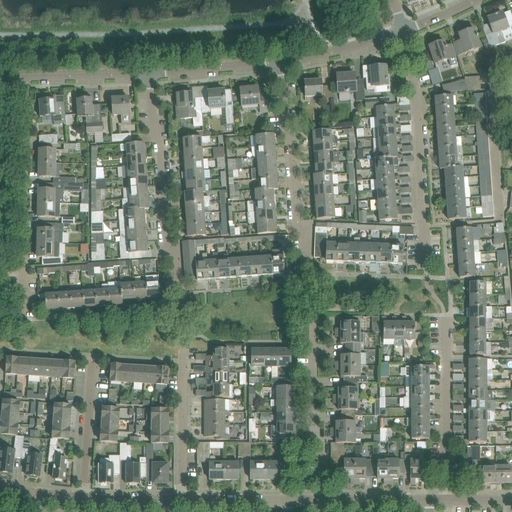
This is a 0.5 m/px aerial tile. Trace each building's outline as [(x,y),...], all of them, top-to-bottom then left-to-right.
[(503,14),(502,13),(497,15),(497,14),(495,15),(495,16),(488,19),(493,34),(486,36),(485,36),(486,37),(488,42),(489,45),(490,47),(505,42),(501,31),(511,27),(511,17),(510,12),(503,14)] [(453,44),(456,53),(457,55),(481,47),(478,38),(478,36),(476,36),(474,29),(459,34),(462,42),(459,43),(458,42),(453,44)] [(455,58),(454,55),(451,45),(446,47),(446,46),(446,47),(444,41),(429,46),(435,64),(448,60),(450,67),(458,65),(455,58)] [(366,78),(367,91),(375,90),(374,87),(388,86),(386,66),(370,67),(371,78),(366,78)] [(356,87),(355,81),(355,74),(337,75),(338,93),(355,92),(356,102),(365,101),(364,86),(356,87)] [(464,78),(464,79),(468,91),(481,90),(480,77),(464,78)] [(468,91),(464,79),(441,86),(444,92),(468,91)] [(305,97),(315,97),(322,96),(322,103),(331,103),(330,96),(330,86),(322,87),(321,80),(304,82),(305,97)] [(268,113),(266,92),(259,93),(258,87),(240,89),(242,107),(259,105),(260,113),(268,113)] [(201,99),(202,110),(202,113),(210,113),(210,110),(225,108),(226,126),(235,125),(232,90),(208,92),(209,98),(201,99)] [(194,111),(202,110),(201,99),(195,99),(193,99),(192,93),(176,94),(177,108),(176,108),(177,120),(194,119),(194,111)] [(54,125),(66,124),(65,116),(64,96),(52,97),(49,97),(49,100),(39,100),(40,117),(41,117),(41,115),(53,114),(54,125)] [(435,97),(436,107),(453,106),(452,96),(435,97)] [(87,134),(95,134),(95,144),(103,143),(101,105),(95,105),(95,111),(93,111),(92,98),(76,99),(77,118),(86,117),(86,124),(87,134)] [(122,115),(123,126),(130,125),(128,98),(112,99),(113,116),(122,115)] [(366,108),(376,108),(376,107),(389,106),(389,105),(389,104),(389,98),(379,99),(375,100),(365,100),(366,108)] [(376,108),(377,118),(394,117),(394,115),(394,109),(399,108),(399,106),(399,104),(393,105),(394,106),(389,106),(376,107),(376,108)] [(436,107),(436,118),(453,117),(453,106),(436,107)] [(377,118),(378,128),(395,127),(395,125),(394,119),(400,119),(400,115),(394,115),(394,117),(377,118)] [(436,118),(437,128),(454,127),(453,117),(436,118)] [(373,129),(374,139),(378,138),(396,137),(396,136),(395,129),(401,129),(401,127),(401,125),(395,125),(395,127),(378,128),(373,129)] [(437,128),(438,138),(455,137),(454,127),(437,128)] [(312,132),(313,143),(337,142),(337,137),(332,138),(332,131),(312,132)] [(131,141),(130,134),(112,135),(112,142),(131,141)] [(57,135),(49,136),(39,136),(39,144),(57,142),(57,135)] [(255,136),(256,147),(275,146),(274,135),(255,136)] [(378,138),(379,149),(396,147),(396,146),(396,139),(402,139),(401,135),(396,136),(396,137),(378,138)] [(183,139),(183,150),(202,149),(201,144),(210,143),(210,137),(203,138),(201,138),(197,138),(183,139)] [(438,138),(439,148),(456,147),(455,137),(438,138)] [(313,143),(314,154),(333,153),(333,146),(337,146),(337,142),(313,143)] [(126,152),(127,156),(145,155),(144,144),(121,145),(121,152),(126,152)] [(379,149),(380,158),(380,159),(397,158),(397,156),(397,149),(402,149),(402,145),(396,146),(396,147),(379,149)] [(256,147),(251,148),(251,154),(251,155),(252,156),(253,157),(254,158),(255,158),(256,158),(257,158),(276,156),(275,146),(256,147)] [(439,148),(439,159),(456,157),(456,147),(439,148)] [(183,150),(184,161),(203,159),(202,149),(183,150)] [(39,150),(39,164),(55,164),(55,150),(39,150)] [(314,154),(315,165),(334,164),(340,163),(339,158),(334,158),(333,153),(314,154)] [(127,156),(127,167),(146,166),(145,155),(127,156)] [(375,159),(376,170),(393,168),(393,166),(399,166),(398,161),(397,162),(397,160),(403,159),(403,155),(397,156),(397,158),(380,159),(380,158),(375,159)] [(257,158),(257,169),(277,167),(276,156),(257,158)] [(440,170),(445,169),(457,168),(462,167),(457,167),(456,157),(439,159),(440,170)] [(224,158),(220,158),(217,158),(218,169),(225,169),(224,158)] [(184,161),(185,171),(203,170),(203,159),(184,161)] [(227,164),(228,171),(232,171),(238,170),(238,159),(227,160),(227,164)] [(55,164),(39,164),(39,178),(59,178),(59,172),(61,172),(61,164),(55,164)] [(315,165),(316,175),(316,176),(332,175),(335,175),(334,164),(315,165)] [(128,177),(128,178),(147,176),(146,166),(127,167),(122,167),(123,178),(128,177)] [(376,170),(377,180),(394,179),(394,177),(393,171),(399,170),(399,166),(393,166),(393,168),(376,170)] [(252,180),(258,180),(258,179),(277,178),(277,167),(257,169),(251,169),(252,180)] [(445,169),(446,179),(463,178),(462,167),(457,168),(445,169)] [(185,171),(186,182),(204,181),(203,170),(185,171)] [(313,175),(314,186),(333,185),(332,175),(316,176),(316,175),(313,175)] [(128,178),(129,188),(148,187),(147,176),(128,178)] [(377,180),(377,190),(395,189),(394,187),(394,181),(400,180),(399,176),(394,177),(394,179),(377,180)] [(258,180),(259,189),(259,190),(273,189),(273,190),(278,190),(277,178),(258,179),(258,180)] [(446,179),(446,189),(464,188),(463,178),(446,179)] [(186,182),(186,193),(202,192),(203,192),(205,192),(204,181),(186,182)] [(63,203),(64,190),(75,190),(83,190),(84,185),(63,184),(53,184),(49,184),(49,190),(45,190),(38,190),(38,203),(56,203),(60,203),(63,203)] [(314,186),(315,197),(334,196),(333,185),(314,186)] [(377,190),(378,200),(395,199),(395,197),(395,191),(400,190),(400,186),(394,187),(395,189),(377,190)] [(129,188),(130,198),(130,199),(148,198),(148,187),(129,188)] [(446,189),(447,199),(464,198),(464,188),(446,189)] [(254,190),(255,201),(274,200),(273,190),(273,189),(259,190),(259,189),(254,190)] [(184,193),(185,204),(209,202),(209,197),(203,198),(203,192),(202,192),(186,193),(184,193)] [(234,192),(229,193),(230,200),(239,200),(238,192),(234,192)] [(315,197),(316,208),(335,207),(334,196),(315,197)] [(378,200),(379,210),(396,209),(396,207),(395,201),(401,201),(401,197),(395,197),(395,199),(378,200)] [(124,199),(124,209),(124,210),(125,210),(125,209),(130,209),(130,210),(144,209),(144,210),(149,209),(148,198),(130,199),(130,198),(124,199)] [(447,199),(448,210),(465,208),(464,198),(447,199)] [(247,202),(248,213),(256,212),(275,211),(274,200),(255,201),(247,202)] [(185,204),(186,215),(204,214),(204,208),(210,208),(209,202),(185,204)] [(60,203),(38,203),(38,218),(59,218),(60,203)] [(335,207),(316,208),(316,219),(335,218),(335,207)] [(396,209),(379,210),(379,221),(380,223),(397,224),(397,220),(396,211),(402,211),(402,207),(396,207),(396,209)] [(465,208),(448,210),(448,220),(471,219),(470,209),(465,209),(465,208)] [(119,210),(120,222),(145,220),(144,210),(144,209),(130,210),(130,209),(125,209),(125,210),(124,210),(124,209),(119,210)] [(249,224),(256,223),(276,222),(275,211),(256,212),(248,213),(249,224)] [(186,215),(186,226),(205,224),(204,214),(186,215)] [(120,232),(127,232),(146,231),(145,220),(120,222),(120,232)] [(276,222),(256,223),(257,234),(276,233),(276,222)] [(497,234),(501,234),(504,233),(503,223),(496,224),(497,234)] [(38,230),(37,244),(53,244),(59,244),(63,244),(63,224),(61,224),(44,224),(44,230),(38,230)] [(205,224),(186,226),(187,237),(206,236),(205,224)] [(400,228),(400,232),(399,236),(413,236),(413,228),(400,228)] [(456,229),(457,242),(472,240),(472,228),(456,229)] [(127,232),(128,243),(147,242),(146,231),(127,232)] [(348,262),(359,263),(359,244),(360,239),(354,238),(354,242),(355,242),(355,244),(349,244),(348,262)] [(457,242),(458,254),(473,253),(472,240),(457,242)] [(128,243),(120,243),(121,260),(142,258),(141,253),(147,252),(147,242),(128,243)] [(326,262),(337,262),(338,243),(327,243),(327,247),(326,253),(326,259),(326,262)] [(337,262),(348,262),(349,244),(338,243),(337,262)] [(37,244),(37,258),(43,258),(43,266),(63,264),(63,255),(58,255),(59,244),(53,244),(37,244)] [(359,263),(370,263),(370,245),(359,244),(359,263)] [(370,263),(380,264),(381,245),(370,245),(370,263)] [(380,264),(391,264),(392,245),(381,245),(380,264)] [(392,245),(391,264),(402,265),(403,246),(392,245)] [(213,261),(207,261),(208,280),(219,279),(217,261),(218,261),(217,253),(212,254),(213,261)] [(458,254),(459,266),(474,265),(473,253),(458,254)] [(196,271),(197,278),(197,281),(208,280),(207,261),(207,254),(202,254),(202,262),(196,262),(196,265),(196,271)] [(224,260),(218,261),(217,261),(219,279),(230,278),(228,260),(229,260),(228,255),(223,255),(224,260)] [(283,256),(271,257),(273,275),(284,275),(283,256)] [(271,257),(261,258),(262,276),(273,275),(271,257)] [(250,258),(239,259),(240,278),(251,277),(250,258)] [(261,258),(250,258),(251,277),(262,276),(261,258)] [(239,259),(229,260),(228,260),(230,278),(240,278),(239,259)] [(474,265),(459,266),(460,278),(475,277),(474,265)] [(145,277),(146,283),(147,298),(160,298),(159,276),(145,277)] [(146,283),(133,284),(134,299),(147,298),(146,283)] [(470,283),(470,295),(485,295),(485,283),(470,283)] [(120,285),(121,289),(122,300),(134,299),(133,284),(120,285)] [(121,290),(108,291),(109,306),(123,305),(122,300),(121,289),(121,290)] [(96,291),(83,292),(84,308),(97,307),(96,291)] [(108,291),(96,291),(97,307),(109,306),(108,291)] [(83,292),(71,293),(72,309),(84,308),(83,292)] [(71,293),(58,294),(59,309),(72,309),(71,293)] [(59,309),(58,294),(45,295),(46,310),(59,309)] [(470,295),(470,307),(485,307),(485,295),(470,295)] [(470,309),(467,309),(467,315),(470,315),(470,318),(470,319),(485,319),(485,307),(470,307),(470,309)] [(335,329),(335,333),(360,333),(360,317),(346,317),(346,323),(341,323),(341,329),(335,329)] [(394,323),(392,323),(386,323),(386,317),(382,317),(382,323),(383,323),(383,333),(383,340),(388,340),(392,340),(394,340),(394,323)] [(392,317),(392,323),(394,323),(394,340),(394,346),(404,346),(404,340),(404,323),(402,323),(396,323),(396,317),(392,317)] [(402,317),(402,323),(404,323),(404,340),(415,340),(415,323),(406,323),(406,317),(402,317)] [(470,319),(470,331),(485,331),(485,319),(470,319)] [(470,331),(470,344),(485,344),(485,331),(470,331)] [(346,344),(346,350),(360,350),(360,344),(365,343),(365,333),(363,333),(360,333),(335,333),(335,337),(341,337),(341,344),(346,344)] [(485,344),(470,344),(470,356),(480,356),(485,356),(485,344)] [(206,362),(214,362),(229,362),(229,349),(214,349),(214,357),(206,357),(206,361),(206,362)] [(252,367),(265,367),(265,350),(252,350),(252,367)] [(272,367),(272,378),(278,379),(277,367),(277,350),(265,350),(265,367),(272,367)] [(277,350),(277,367),(290,367),(290,350),(277,350)] [(335,363),(335,366),(360,366),(366,366),(366,353),(360,353),(360,350),(346,350),(346,356),(341,356),(341,363),(335,363)] [(5,374),(17,375),(18,359),(6,359),(5,374)] [(17,375),(29,376),(30,360),(27,360),(26,359),(25,359),(24,360),(18,359),(17,375)] [(29,376),(40,377),(41,361),(39,361),(38,360),(37,360),(35,360),(30,360),(29,376)] [(463,372),(469,372),(469,370),(486,370),(486,360),(469,360),(469,368),(463,368),(463,370),(463,372)] [(40,377),(51,378),(52,362),(50,361),(49,361),(48,361),(47,361),(41,361),(40,377)] [(232,374),(232,368),(229,368),(229,362),(214,362),(206,362),(206,361),(206,368),(204,368),(204,367),(200,367),(200,373),(206,373),(206,374),(213,374),(214,374),(229,374),(232,374)] [(51,378),(63,378),(64,362),(62,362),(61,362),(59,362),(58,362),(52,362),(51,378)] [(64,362),(63,378),(74,379),(75,363),(64,362)] [(406,378),(412,378),(429,378),(429,376),(429,369),(435,369),(435,365),(429,365),(429,367),(406,367),(406,378)] [(110,381),(121,382),(122,366),(111,366),(110,381)] [(121,382),(133,383),(134,367),(132,367),(131,366),(129,366),(128,367),(122,366),(121,382)] [(360,366),(335,366),(335,371),(341,370),(341,377),(344,377),(344,383),(357,383),(367,383),(367,377),(360,377),(360,366)] [(133,383),(144,384),(145,368),(143,368),(142,367),(141,367),(140,367),(134,367),(133,383)] [(144,384),(155,385),(157,369),(154,368),(153,368),(152,368),(151,368),(145,368),(144,384)] [(157,369),(155,385),(167,385),(168,369),(157,369)] [(463,383),(469,383),(469,381),(486,381),(486,370),(469,370),(469,372),(469,379),(463,379),(463,383)] [(206,386),(214,386),(229,386),(229,374),(214,374),(213,374),(213,381),(206,381),(206,385),(206,386)] [(429,378),(412,378),(412,388),(429,388),(429,386),(429,380),(435,380),(435,376),(429,376),(429,378)] [(463,394),(469,394),(469,391),(486,391),(486,381),(469,381),(469,383),(469,389),(463,389),(463,394)] [(333,396),(333,400),(357,400),(357,383),(344,383),(344,389),(338,389),(338,396),(333,396)] [(214,386),(214,393),(206,393),(206,398),(233,398),(233,386),(229,386),(214,386)] [(406,388),(406,398),(429,398),(429,396),(429,390),(435,390),(435,386),(429,386),(429,388),(412,388),(406,388)] [(277,388),(277,401),(294,400),(294,388),(277,388)] [(463,403),(469,403),(469,401),(486,401),(486,402),(492,402),(492,392),(486,392),(486,391),(469,391),(469,394),(469,399),(463,399),(463,403)] [(404,408),(412,408),(429,408),(429,406),(429,400),(435,400),(435,396),(429,396),(429,398),(406,398),(404,398),(404,408)] [(205,400),(205,413),(224,413),(224,416),(229,416),(229,411),(225,411),(225,400),(205,400)] [(277,407),(277,413),(294,413),(294,400),(277,401),(270,400),(270,407),(277,407)] [(341,410),(341,416),(355,416),(362,417),(362,412),(357,410),(357,400),(333,400),(333,404),(338,404),(338,410),(341,410)] [(3,401),(2,412),(18,414),(19,402),(3,401)] [(463,414),(469,414),(469,412),(486,412),(486,402),(486,401),(469,401),(469,403),(469,410),(463,410),(463,414)] [(55,404),(54,416),(70,417),(71,406),(55,404)] [(412,408),(412,418),(429,418),(429,416),(429,410),(435,410),(435,406),(429,406),(429,408),(412,408)] [(103,408),(102,419),(118,420),(119,409),(103,408)] [(152,409),(152,421),(168,421),(168,409),(152,409)] [(2,418),(1,424),(17,425),(18,414),(2,412),(2,414),(2,416),(1,417),(2,418)] [(463,424),(469,424),(469,422),(486,422),(494,422),(494,412),(486,412),(469,412),(469,414),(469,420),(463,420),(463,424)] [(205,413),(205,425),(224,425),(224,428),(229,428),(229,423),(224,423),(224,416),(224,413),(205,413)] [(277,413),(277,426),(294,426),(294,413),(277,413)] [(54,416),(53,428),(69,429),(69,426),(70,425),(70,424),(70,423),(70,417),(54,416)] [(330,429),(330,433),(355,433),(360,433),(360,428),(355,428),(355,416),(341,416),(341,422),(336,422),(336,429),(330,429)] [(412,427),(412,429),(429,429),(429,427),(429,420),(435,420),(435,416),(429,416),(429,418),(412,418),(407,418),(407,426),(412,427)] [(102,425),(101,431),(117,432),(118,420),(102,419),(102,421),(102,423),(102,424),(102,425)] [(152,421),(152,433),(168,433),(168,430),(168,429),(168,428),(168,427),(168,421),(152,421)] [(463,434),(469,434),(469,432),(486,432),(486,422),(469,422),(469,424),(469,430),(463,430),(463,434)] [(17,425),(1,424),(0,435),(16,437),(17,425)] [(224,425),(205,425),(205,438),(216,438),(216,440),(229,440),(229,435),(224,435),(224,428),(224,425)] [(294,426),(277,426),(271,426),(271,439),(277,439),(284,439),(294,439),(294,426)] [(429,429),(412,429),(412,439),(429,439),(429,431),(435,431),(435,427),(429,427),(429,429)] [(69,429),(53,428),(53,439),(68,440),(69,429)] [(117,432),(101,431),(101,442),(117,443),(117,432)] [(469,434),(469,440),(463,440),(463,444),(469,444),(469,443),(486,443),(486,432),(469,432),(469,434)] [(168,433),(152,433),(152,444),(153,444),(168,444),(168,433)] [(336,437),(336,443),(344,443),(344,444),(355,444),(355,433),(330,433),(331,437),(336,437)] [(14,458),(21,459),(23,444),(24,437),(15,437),(14,450),(1,449),(0,457),(0,472),(1,473),(1,475),(9,475),(9,474),(12,474),(14,458)] [(224,480),(224,463),(216,463),(216,458),(214,457),(210,457),(210,443),(197,443),(197,463),(210,463),(210,480),(224,480)] [(23,444),(21,459),(28,460),(26,476),(29,476),(29,478),(37,479),(37,477),(40,478),(42,456),(30,454),(31,445),(23,444)] [(146,444),(146,464),(146,478),(153,478),(153,484),(168,484),(168,464),(153,464),(153,451),(146,451),(147,445),(153,445),(153,444),(152,444),(146,444)] [(57,450),(57,447),(50,446),(48,463),(54,464),(53,479),(55,479),(55,481),(62,482),(62,480),(65,480),(66,469),(68,469),(68,462),(67,462),(67,460),(62,459),(62,452),(61,451),(57,450)] [(471,446),(471,448),(471,459),(471,460),(471,471),(479,471),(479,460),(479,447),(471,446)] [(405,460),(405,474),(411,474),(411,485),(415,485),(415,479),(421,479),(421,460),(416,460),(416,455),(405,455),(405,460)] [(120,456),(109,456),(109,465),(99,465),(99,466),(97,466),(97,474),(99,474),(99,484),(101,484),(101,486),(107,486),(107,484),(109,484),(109,483),(113,483),(113,475),(120,475),(120,461),(120,456)] [(383,460),(371,460),(371,474),(377,474),(377,479),(384,479),(384,485),(388,485),(388,456),(385,456),(383,458),(383,460)] [(393,456),(388,456),(388,485),(392,485),(392,479),(399,479),(399,474),(405,474),(405,460),(393,460),(393,456)] [(344,468),(344,475),(344,479),(351,479),(351,485),(355,485),(355,460),(344,460),(344,462),(344,468)] [(371,460),(355,460),(355,485),(359,485),(359,479),(365,479),(365,474),(371,474),(371,460)] [(238,463),(224,463),(224,480),(238,480),(238,463)] [(265,480),(265,463),(251,463),(251,480),(265,480)] [(279,463),(265,463),(265,480),(279,480),(279,463)] [(146,478),(146,464),(126,464),(126,484),(129,484),(129,486),(137,486),(137,484),(140,484),(140,478),(146,478)] [(496,484),(496,467),(482,467),(482,484),(496,484)] [(511,467),(496,467),(496,484),(511,483),(511,467)]
